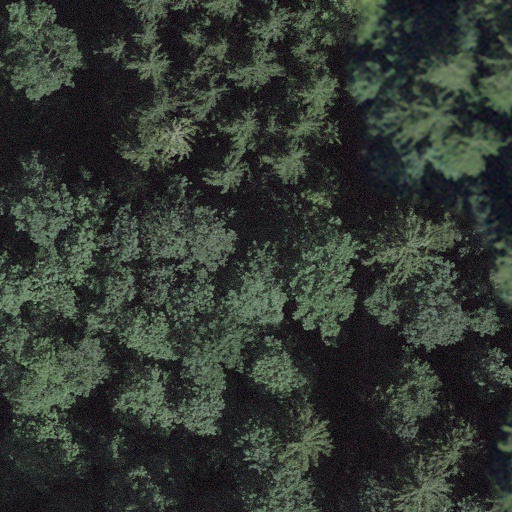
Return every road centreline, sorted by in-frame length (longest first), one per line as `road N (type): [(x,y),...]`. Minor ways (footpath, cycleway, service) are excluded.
road 1 (track): [(345,511),(374,389),(373,264),(341,0)]
road 2 (track): [(31,0),(23,93),(0,141)]
